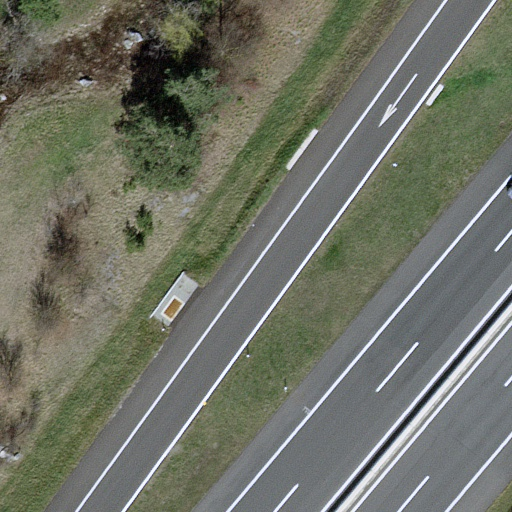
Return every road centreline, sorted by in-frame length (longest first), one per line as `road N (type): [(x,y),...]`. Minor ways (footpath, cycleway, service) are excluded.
road 1 (motorway): [(511,231),(275,511)]
road 2 (motorway): [(400,511),(511,379)]
